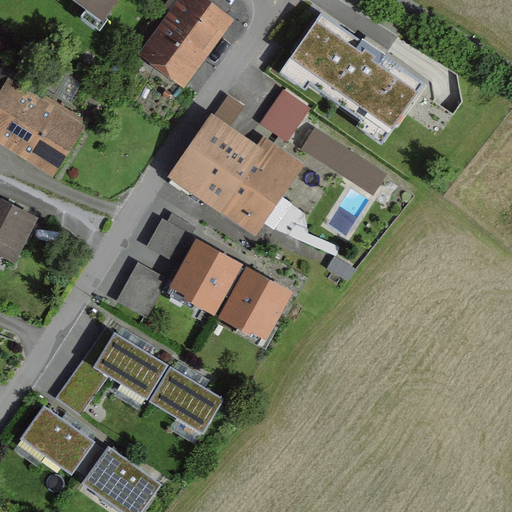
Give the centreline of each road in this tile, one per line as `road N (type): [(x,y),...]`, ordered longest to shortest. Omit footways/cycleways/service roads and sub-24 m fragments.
road 1 (residential): [(275,0),(0,407)]
road 2 (unknown): [(0,157),(138,202)]
